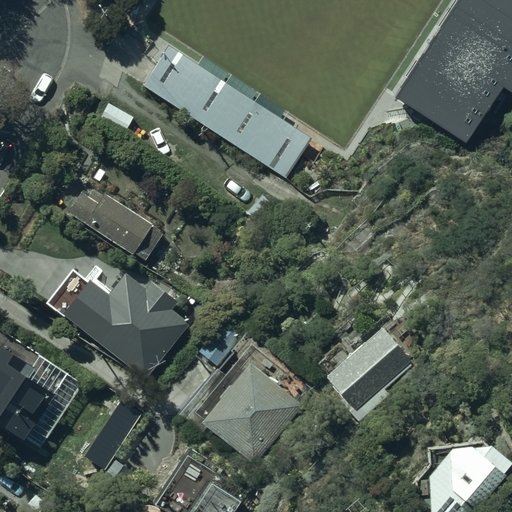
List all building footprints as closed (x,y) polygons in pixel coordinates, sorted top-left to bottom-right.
[(511,0),(447,0),(385,97),(466,149),(511,77),(511,0)] [(169,59),(143,97),(283,192),(309,153),(169,59)] [(133,117),(108,103),(99,119),(124,133),(133,117)] [(393,155),(366,137),(344,166),(319,204),(348,223),(393,155)] [(99,213),(83,202),(68,225),(97,243),(97,242),(147,274),(165,245),(103,206),(99,213)] [(177,314),(150,293),(145,300),(125,283),(80,338),(143,390),(189,336),(171,321),(177,314)] [(221,316),(196,348),(217,365),(243,333),(221,316)] [(410,366),(378,331),(322,382),(353,417),(410,366)] [(0,433),(17,444),(16,445),(43,461),(83,397),(56,380),(46,396),(0,366),(0,433)] [(301,415),(247,369),(196,428),(250,474),(301,415)] [(112,413),(111,414),(111,417),(112,418),(112,419),(112,420),(113,421),(113,422),(114,423),(115,424),(115,425),(116,425),(117,426),(118,426),(119,427),(120,427),(121,427),(122,428),(123,428),(124,428),(125,428),(126,427),(127,427),(128,427),(129,426),(130,426),(131,425),(132,424),(133,424),(133,423),(134,422),(134,421),(135,420),(135,419),(135,418),(136,417),(136,416),(136,415),(136,414),(135,413),(135,412),(135,411),(134,410),(134,409),(133,408),(132,407),(132,406),(131,406),(130,405),(129,405),(128,404),(127,404),(126,404),(125,403),(124,403),(123,403),(122,403),(121,404),(120,404),(119,404),(118,405),(117,405),(116,406),(115,407),(114,407),(114,408),(113,409),(113,410),(112,411),(112,412),(112,413)] [(476,511),(511,470),(511,465),(492,448),(459,446),(426,474),(428,511),(476,511)] [(131,472),(114,460),(99,480),(116,492),(131,472)]
